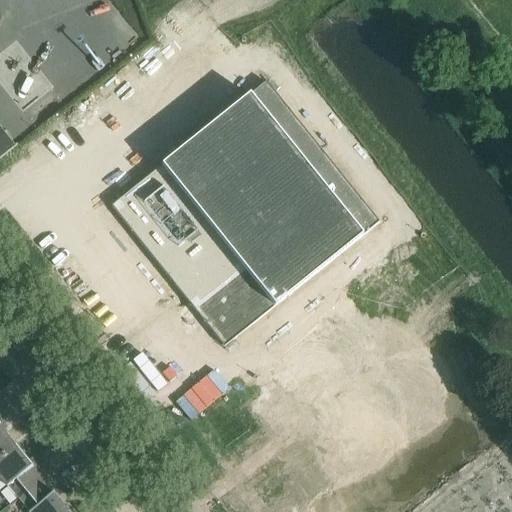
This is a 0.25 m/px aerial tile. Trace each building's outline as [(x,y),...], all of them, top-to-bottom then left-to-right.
[(267,83),(114,207),(228,348),(381,224),(267,83)] [(0,156),(16,144),(7,133),(0,138),(0,156)] [(396,419),(421,431),(342,493),(331,479),(320,488),(328,499),(321,511),(399,511),(419,497),(422,490),(456,463),(477,422),(485,415),(448,369),(453,357),(410,302),(405,306),(382,277),(369,288),(357,282),(314,316),(321,319),(300,336),(322,365),(329,359),(337,344),(396,419)] [(0,458),(14,447),(0,428),(0,426),(3,424),(0,420),(0,404),(6,399),(5,399),(0,402),(0,458)] [(31,467),(14,447),(0,458),(0,479),(17,500),(46,477),(35,464),(31,467)] [(306,455),(298,461),(314,480),(322,474),(306,455)] [(46,477),(17,500),(26,511),(66,511),(53,494),(57,491),(46,477)]
